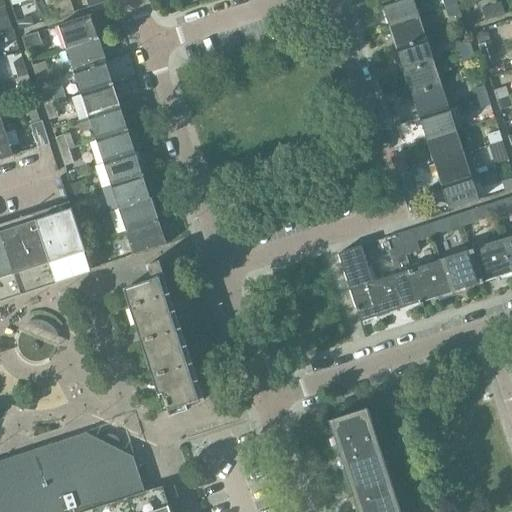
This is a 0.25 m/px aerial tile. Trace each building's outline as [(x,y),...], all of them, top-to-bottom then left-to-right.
[(65,16),(60,0),(58,0),(53,2),(58,18),(65,16)] [(69,0),(60,0),(65,16),(74,13),(69,0)] [(85,0),(88,8),(111,1),(111,0),(85,0)] [(393,0),(381,4),(389,27),(418,17),(412,0),(393,0)] [(442,0),(445,9),(457,5),(455,0),(442,0)] [(501,2),(490,5),(495,18),(505,15),(501,2)] [(445,9),(448,18),(460,14),(457,5),(445,9)] [(495,18),(490,5),(481,8),(485,21),(495,18)] [(6,7),(0,8),(0,28),(11,25),(6,7)] [(56,27),(64,50),(99,38),(91,15),(56,27)] [(17,22),(19,30),(33,26),(31,17),(17,22)] [(389,27),(396,50),(426,40),(418,17),(389,27)] [(22,38),(26,49),(42,44),(38,33),(22,38)] [(64,50),(71,73),(106,61),(99,38),(64,50)] [(396,50),(404,73),(433,63),(426,40),(396,50)] [(457,45),(460,54),(472,50),(469,41),(457,45)] [(478,46),(481,55),(490,52),(487,43),(478,46)] [(460,54),(463,64),(475,60),(472,50),(460,54)] [(490,52),(481,55),(484,65),(493,62),(490,52)] [(71,73),(79,96),(114,84),(106,61),(71,73)] [(32,66),(36,81),(50,77),(46,62),(32,66)] [(404,73),(411,96),(441,86),(433,63),(404,73)] [(17,79),(22,94),(33,90),(28,75),(17,79)] [(79,96),(86,119),(121,107),(114,84),(79,96)] [(411,96),(419,119),(448,109),(441,86),(411,96)] [(473,90),(476,100),(488,96),(485,86),(473,90)] [(493,92),(496,101),(509,97),(506,88),(493,92)] [(40,93),(45,107),(54,104),(49,90),(40,93)] [(488,96),(476,100),(479,109),(491,105),(488,96)] [(509,97),(496,101),(500,110),(511,106),(509,97)] [(54,104),(45,107),(49,119),(58,116),(54,104)] [(90,130),(94,141),(129,130),(121,107),(86,119),(75,122),(79,134),(90,130)] [(419,119),(426,142),(456,132),(448,109),(419,119)] [(30,125),(38,148),(49,145),(42,121),(30,125)] [(94,141),(101,164),(136,153),(129,130),(94,141)] [(487,135),(490,146),(503,142),(499,131),(487,135)] [(426,142),(434,165),(463,155),(456,132),(426,142)] [(7,133),(0,135),(0,160),(15,156),(7,133)] [(56,138),(60,152),(69,149),(65,135),(56,138)] [(503,142),(490,146),(496,164),(508,160),(503,142)] [(69,149),(60,152),(65,166),(74,163),(69,149)] [(101,164),(109,187),(144,176),(136,153),(101,164)] [(434,165),(441,187),(471,178),(463,155),(434,165)] [(109,187),(116,210),(151,199),(144,176),(109,187)] [(471,178),(441,187),(449,210),(478,201),(471,178)] [(511,178),(502,182),(505,191),(511,189),(511,178)] [(71,185),(75,198),(84,196),(79,182),(71,185)] [(511,197),(503,200),(507,212),(511,210),(511,197)] [(116,210),(124,233),(159,222),(151,199),(116,210)] [(69,204),(34,216),(55,281),(90,270),(86,259),(83,247),(80,238),(69,204)] [(80,213),(82,221),(94,218),(91,210),(80,213)] [(474,210),(458,215),(462,227),(478,222),(474,210)] [(462,227),(458,215),(443,220),(447,232),(462,227)] [(34,216),(0,226),(0,231),(20,293),(55,281),(34,216)] [(94,218),(82,221),(84,229),(96,226),(94,218)] [(159,222),(124,233),(131,256),(166,245),(159,222)] [(412,230),(398,234),(405,256),(419,251),(412,230)] [(0,231),(0,299),(20,293),(0,231)] [(90,234),(80,238),(83,247),(93,243),(90,234)] [(396,275),(380,280),(390,313),(420,303),(410,271),(405,256),(398,234),(384,239),(396,275)] [(511,237),(501,241),(511,273),(511,272),(511,237)] [(471,251),(481,283),(511,273),(501,241),(471,251)] [(97,255),(93,243),(83,247),(86,259),(97,255)] [(390,313),(380,280),(372,283),(360,247),(338,254),(349,290),(360,323),(390,313)] [(440,261),(451,293),(481,283),(471,251),(440,261)] [(410,271),(420,303),(451,293),(440,261),(410,271)] [(159,262),(147,266),(152,280),(123,290),(157,396),(162,395),(169,417),(170,416),(169,412),(204,400),(159,262)] [(348,481),(357,511),(399,511),(366,410),(329,422),(348,481)] [(0,461),(0,511),(94,511),(127,501),(145,496),(133,457),(119,451),(120,444),(117,438),(111,435),(104,436),(99,440),(86,434),(0,461)] [(181,511),(173,487),(145,496),(127,501),(130,511),(181,511)] [(130,511),(127,501),(94,511),(130,511)]
